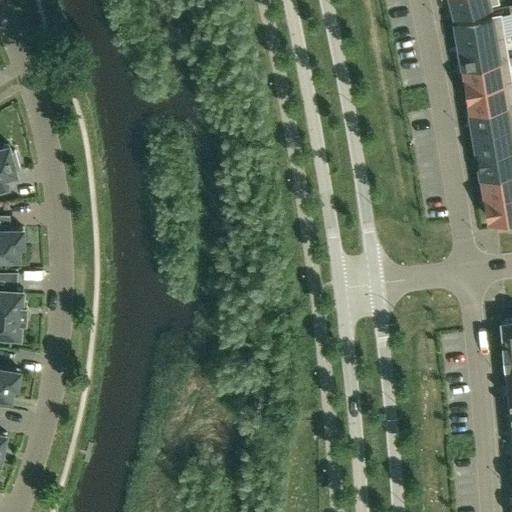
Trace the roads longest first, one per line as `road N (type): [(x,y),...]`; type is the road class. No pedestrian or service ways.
road 1 (residential): [(20,511),(52,403),(64,284),(42,106),(2,0)]
road 2 (tertiary): [(289,0),(339,289)]
road 3 (tertiary): [(376,285),(326,0)]
road 4 (residential): [(419,0),(468,271)]
road 5 (residential): [(468,271),(490,511)]
road 6 (tertiary): [(398,511),(376,285)]
road 7 (tertiary): [(339,289),(360,511)]
